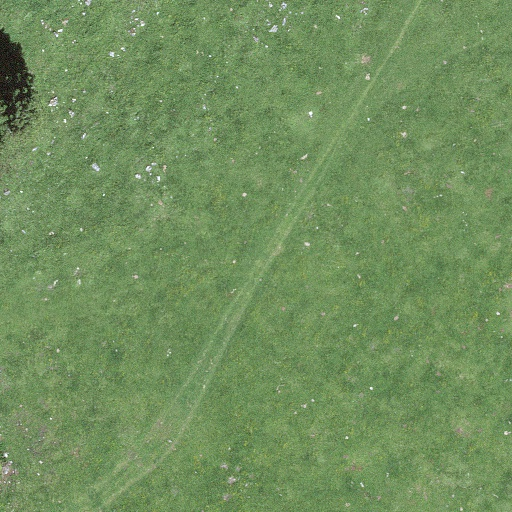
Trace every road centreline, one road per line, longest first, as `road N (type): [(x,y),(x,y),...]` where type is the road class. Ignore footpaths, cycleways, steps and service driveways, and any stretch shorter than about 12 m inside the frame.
road 1 (track): [(189,418),(350,112),(423,0)]
road 2 (track): [(189,418),(331,278),(511,131)]
road 3 (track): [(108,511),(189,418)]
